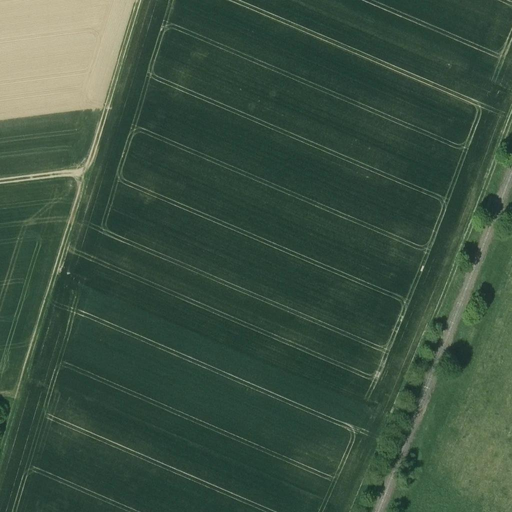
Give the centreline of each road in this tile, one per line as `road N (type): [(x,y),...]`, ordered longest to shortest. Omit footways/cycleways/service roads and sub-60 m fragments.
road 1 (track): [(136,0),(0,444)]
road 2 (track): [(352,511),(511,111)]
